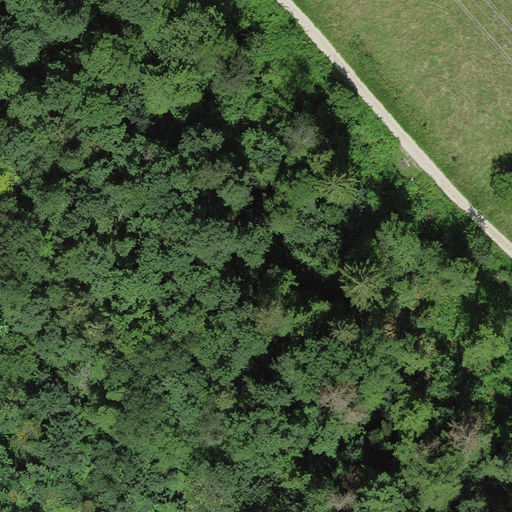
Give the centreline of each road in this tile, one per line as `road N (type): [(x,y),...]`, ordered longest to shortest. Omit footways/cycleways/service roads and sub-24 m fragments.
road 1 (track): [(511,253),(275,0)]
road 2 (track): [(186,511),(135,445),(0,309)]
